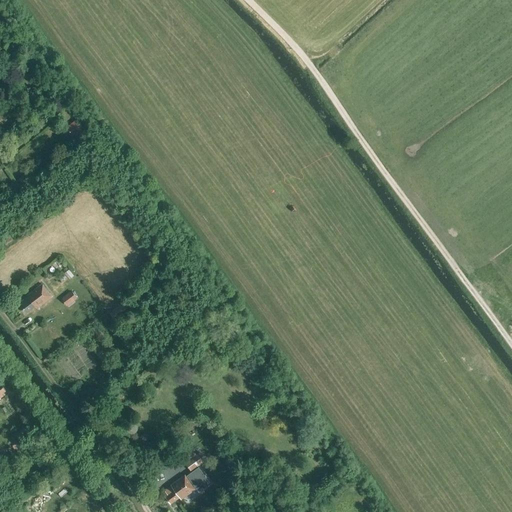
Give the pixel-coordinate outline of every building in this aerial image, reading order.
[(67,128),(73,136),(75,135),(77,137),(84,131),(76,121),(67,128)] [(28,298),(22,303),(23,305),(21,306),(26,313),(34,307),(36,309),(51,298),(42,285),(30,294),(30,295),(27,297),(28,298)] [(67,307),(77,298),(71,291),(61,299),(67,307)] [(122,303),(110,313),(116,321),(128,310),(122,303)] [(14,444),(18,453),(27,449),(23,440),(14,444)] [(181,458),(185,463),(184,464),(190,472),(206,461),(200,452),(196,455),(193,450),(181,458)] [(171,486),(165,491),(168,495),(165,497),(170,504),(180,498),(181,500),(195,490),(192,486),(194,485),(199,492),(210,485),(198,469),(188,476),(192,482),(190,483),(185,476),(171,486)]
